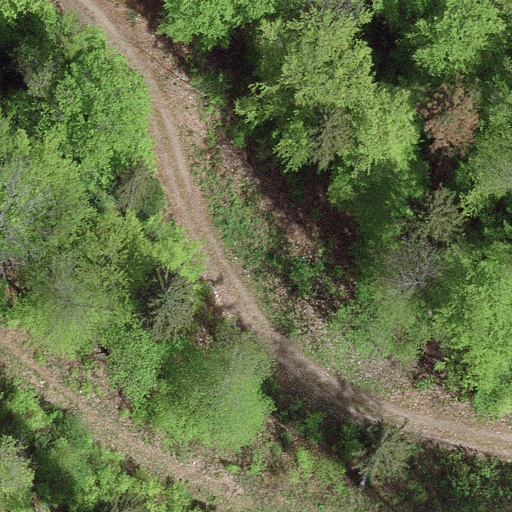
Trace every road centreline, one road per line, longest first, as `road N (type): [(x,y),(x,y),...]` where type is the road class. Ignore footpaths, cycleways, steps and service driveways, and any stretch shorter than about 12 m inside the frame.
road 1 (track): [(511,435),(397,413),(319,385),(266,340),(201,240),(139,68),(79,0)]
road 2 (track): [(0,345),(90,420),(186,484),(250,511)]
